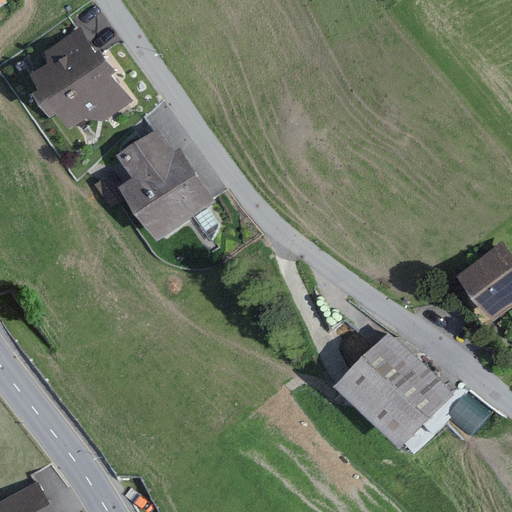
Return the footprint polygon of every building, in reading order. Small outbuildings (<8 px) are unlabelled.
[(0,0),(0,15),(20,3),(18,0),(0,0)] [(108,127),(140,104),(123,82),(132,76),(118,56),(110,62),(86,29),(53,53),(66,72),(56,79),(91,128),(103,119),(108,127)] [(229,208),(169,130),(133,158),(150,179),(135,190),(179,247),(229,208)] [(511,244),(509,242),(470,276),(511,323),(511,244)] [(470,396),(400,335),(356,386),(425,447),(470,396)] [(478,408),(480,409),(483,408),(485,407),(486,406),(487,404),(488,402),(487,399),(486,397),(485,396),(482,395),(480,395),(478,395),(476,397),(475,399),(474,401),(474,403),(475,405),(476,407),(478,408)] [(494,425),(496,426),(499,425),(501,424),(502,422),(503,420),(503,417),(503,415),(501,413),(499,412),(497,411),(494,411),(492,412),(490,413),(489,416),(488,418),(489,420),(490,423),(492,424),(494,425)] [(64,511),(49,488),(9,511),(64,511)]
